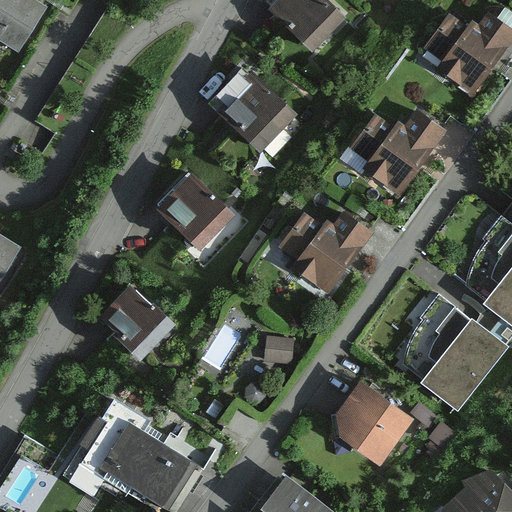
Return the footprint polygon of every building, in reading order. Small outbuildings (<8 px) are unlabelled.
[(47,8),(33,0),(0,0),(0,39),(21,52),(47,8)] [(339,18),(321,0),(265,0),(261,5),(306,50),(339,18)] [(468,98),(511,35),(511,29),(484,9),(471,28),(465,23),(461,29),(441,15),(417,51),(436,64),(431,72),(468,98)] [(292,120),(250,75),(214,109),(256,154),(292,120)] [(396,197),(443,131),(412,109),(399,127),(394,123),(389,129),(370,115),(345,150),(365,164),(359,171),(396,197)] [(196,254),(233,218),(189,173),(152,209),(196,254)] [(321,300),(368,233),(337,211),(324,229),(318,225),(314,231),(295,217),(270,253),(290,266),(284,274),(321,300)] [(511,329),(511,225),(500,216),(481,241),(484,243),(475,257),(468,272),(466,287),(484,301),(481,304),(511,329)] [(0,281),(22,247),(0,232),(0,281)] [(98,322),(112,335),(108,339),(137,367),(171,331),(128,291),(98,322)] [(454,413),(507,348),(469,318),(467,320),(436,296),(417,320),(420,322),(411,336),(405,351),(402,366),(420,380),(417,383),(454,413)] [(507,348),(511,341),(511,329),(487,309),(475,323),(507,348)] [(222,365),(240,332),(225,324),(207,358),(222,365)] [(288,365),(289,342),(261,340),(259,363),(288,365)] [(374,470),(409,422),(354,382),(328,417),(332,442),(374,470)] [(162,511),(189,469),(135,435),(143,422),(111,402),(62,480),(93,500),(100,488),(123,502),(129,494),(158,511),(162,511)] [(457,483),(460,493),(439,511),(511,511),(511,495),(509,498),(488,474),(457,483)] [(323,511),(278,478),(253,511),(323,511)]
